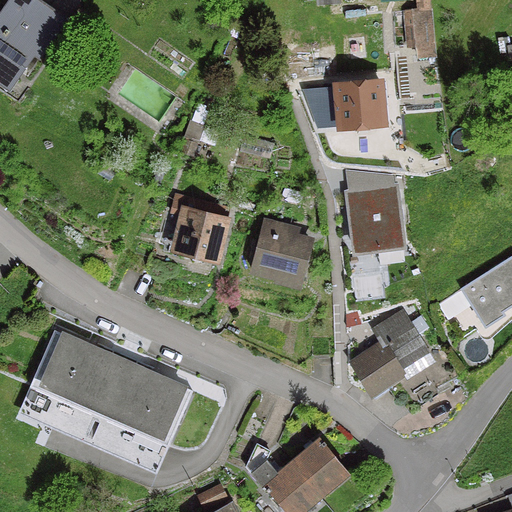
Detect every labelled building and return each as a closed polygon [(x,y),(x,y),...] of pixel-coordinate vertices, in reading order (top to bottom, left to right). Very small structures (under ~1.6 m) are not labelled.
[(6,0),(0,9),(0,68),(4,62),(20,74),(33,56),(39,60),(67,20),(66,19),(74,8),(62,0),(53,0),(48,7),(38,0),(6,0)] [(433,54),(429,11),(404,14),(407,46),(415,45),(416,56),(433,54)] [(339,126),(381,122),(378,84),(335,88),(339,126)] [(404,246),(397,189),(352,194),(358,251),(404,246)] [(224,221),(219,220),(223,208),(173,196),(170,210),(182,213),(173,248),(214,258),(224,221)] [(297,283),(299,283),(309,243),(286,237),(288,228),(263,222),(251,271),(277,277),(278,272),(298,277),(297,283)] [(511,254),(458,289),(483,328),(504,315),(502,312),(511,305),(511,254)] [(380,344),(349,365),(369,394),(400,373),(398,370),(424,353),(398,313),(371,331),(380,344)] [(121,361),(52,331),(28,387),(97,417),(121,361)] [(190,391),(121,361),(97,417),(167,446),(190,391)] [(347,474),(317,439),(290,462),(316,493),(343,471),(346,475),(347,474)] [(268,452),(254,444),(244,467),(261,487),(263,486),(284,511),(293,511),(316,493),(290,462),(275,474),(264,460),(268,452)] [(203,506),(222,497),(217,488),(199,497),(203,506)] [(511,511),(511,493),(505,496),(510,510),(503,511),(511,511)]
